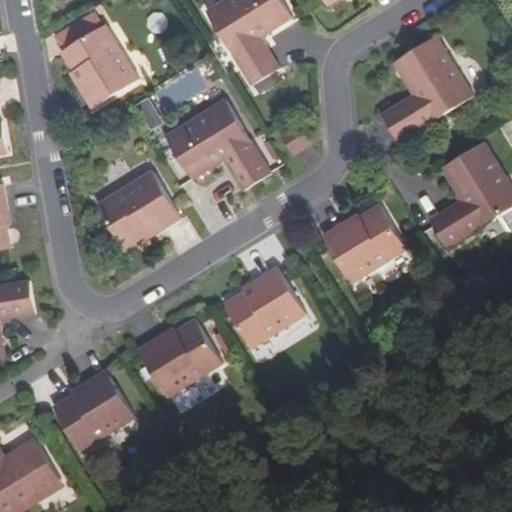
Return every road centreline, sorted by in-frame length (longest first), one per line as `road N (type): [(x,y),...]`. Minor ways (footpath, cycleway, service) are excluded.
road 1 (residential): [(17,0),(68,286),(100,318)]
road 2 (residential): [(100,318),(314,186),(332,154)]
road 3 (residential): [(332,154),(331,56),(425,0)]
road 4 (residential): [(100,318),(0,392)]
